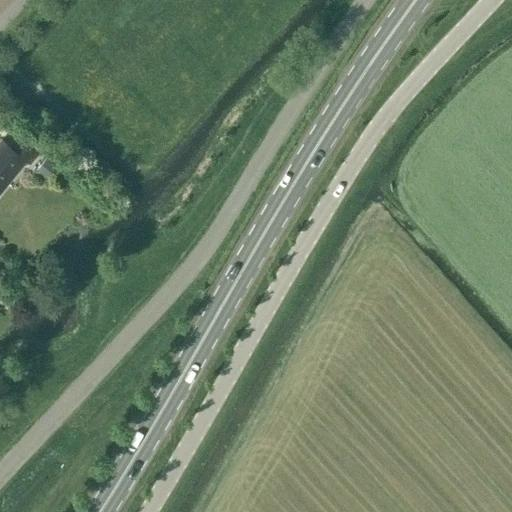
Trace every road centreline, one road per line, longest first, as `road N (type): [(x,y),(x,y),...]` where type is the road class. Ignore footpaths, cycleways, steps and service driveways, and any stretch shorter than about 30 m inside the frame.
road 1 (unclassified): [(145,511),(333,191),(400,96),(491,0)]
road 2 (unclassified): [(0,480),(196,260),(365,0)]
road 3 (primary): [(97,511),(351,87),(415,0)]
